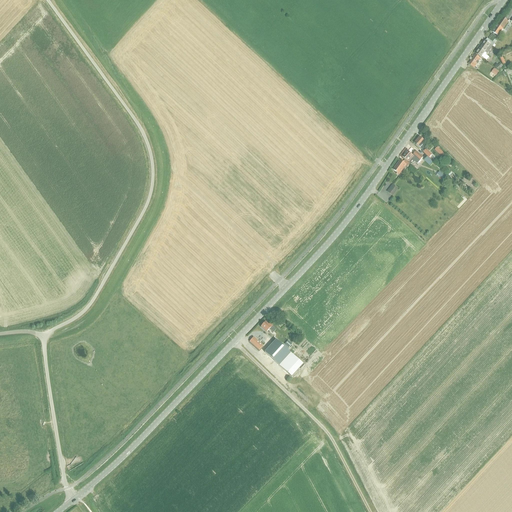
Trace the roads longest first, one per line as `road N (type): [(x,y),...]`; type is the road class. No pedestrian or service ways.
road 1 (secondary): [(73,498),(145,434),(349,218),(503,0)]
road 2 (unclassified): [(43,336),(94,297),(142,213),(152,173),(143,133),(47,0)]
road 3 (track): [(370,511),(330,437),(243,351)]
road 4 (unclassified): [(73,498),(43,336)]
